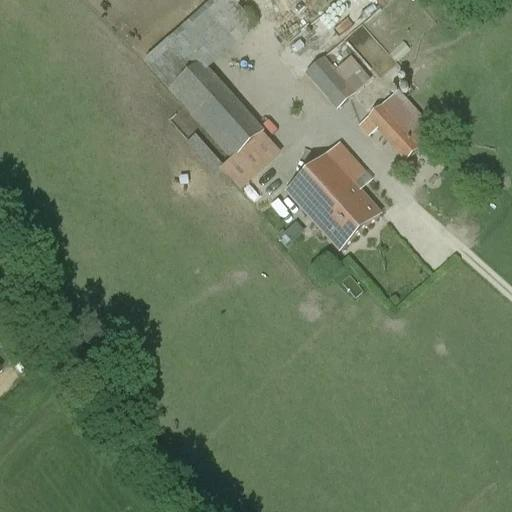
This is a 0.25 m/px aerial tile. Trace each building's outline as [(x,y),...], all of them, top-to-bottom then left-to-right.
[(263,136),(200,65),(247,23),(227,1),(150,70),(184,109),(232,163),(263,136)] [(367,26),(328,55),(355,91),(393,62),(367,26)] [(433,59),(442,33),(431,29),(422,55),(433,59)] [(355,96),(323,59),(306,73),(338,109),(355,96)] [(427,127),(396,94),(368,119),(377,130),(406,162),(435,136),(427,127)] [(377,130),(368,119),(360,126),(370,136),(377,130)] [(442,130),(433,121),(427,127),(435,136),(442,130)] [(281,156),(263,136),(221,173),(223,175),(239,194),(281,156)] [(442,147),(432,143),(429,150),(439,154),(442,147)] [(339,146),(288,192),(341,252),(380,217),(353,186),(365,175),(339,146)]
